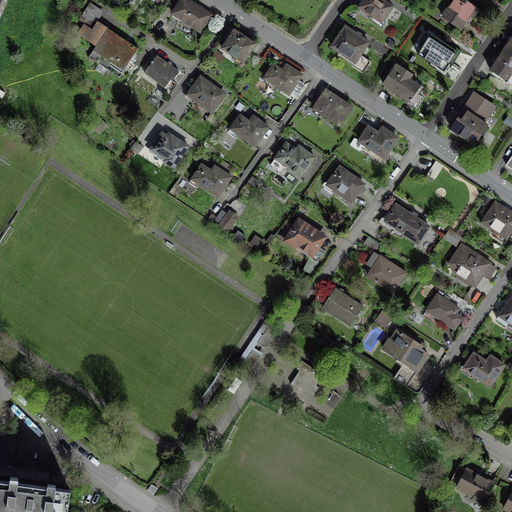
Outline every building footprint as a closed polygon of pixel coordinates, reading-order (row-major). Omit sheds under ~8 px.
[(217,17),(190,0),(185,0),(174,16),(204,36),(217,17)] [(399,8),(388,0),(365,0),(361,7),(386,25),(399,8)] [(483,10),(469,0),(455,0),(445,15),(467,32),(483,10)] [(105,14),(92,6),(83,20),(96,28),(105,14)] [(101,25),(97,33),(89,28),(86,26),(79,37),(100,50),(97,56),(127,74),(142,50),(113,33),(101,25)] [(374,45),(348,26),(334,46),(361,64),(374,45)] [(261,46),(238,31),(224,52),(248,67),(261,46)] [(457,50),(431,34),(419,53),(444,69),(457,50)] [(511,85),(511,44),(493,74),(511,86),(511,85)] [(228,60),(219,53),(214,59),(224,66),(228,60)] [(183,74),(159,58),(147,76),(170,93),(183,74)] [(420,75),(401,63),(387,85),(416,104),(427,86),(417,80),(420,75)] [(307,77),(289,66),(286,71),(276,64),(265,80),(293,98),(307,77)] [(229,96),(203,77),(189,97),(215,116),(229,96)] [(356,110),(327,90),(315,111),(343,129),(356,110)] [(472,103),(478,107),(467,123),(464,121),(456,133),(481,149),(495,129),(490,125),(501,110),(479,94),(472,103)] [(240,116),(229,132),(258,150),(272,129),(250,115),(246,120),(240,116)] [(381,133),(371,126),(359,144),(389,164),(405,141),(384,127),(381,133)] [(194,151),(166,132),(152,152),(179,171),(194,151)] [(299,151),(289,144),(275,163),(304,184),(320,161),(303,146),(299,151)] [(145,150),(139,145),(134,150),(140,156),(145,150)] [(237,178),(219,167),(216,172),(204,165),(193,183),(222,201),(237,178)] [(368,186),(342,167),(325,190),(351,208),(368,186)] [(459,192),(444,182),(442,185),(433,200),(459,215),(476,189),(465,183),(459,192)] [(511,242),(511,210),(499,202),(484,227),(511,244),(511,242)] [(435,230),(400,206),(387,224),(423,248),(435,230)] [(229,215),(222,211),(214,222),(232,233),(242,218),(232,212),(229,215)] [(334,238),(302,219),(286,244),(318,264),(334,238)] [(449,232),(445,239),(457,247),(462,240),(449,232)] [(268,244),(258,237),(254,243),(265,250),(268,244)] [(381,244),(375,240),(371,246),(377,250),(381,244)] [(500,268),(466,244),(447,272),(477,292),(486,278),(492,282),(500,268)] [(411,275),(383,257),(368,280),(396,298),(411,275)] [(368,309),(340,291),(327,311),(355,329),(368,309)] [(463,308),(440,295),(427,316),(458,335),(466,319),(459,315),(463,308)] [(511,299),(500,319),(511,326),(511,299)] [(380,321),(390,327),(395,319),(385,313),(380,321)] [(408,320),(416,325),(420,318),(412,313),(408,320)] [(256,344),(259,346),(272,327),(266,322),(253,342),(256,344)] [(436,353),(401,330),(387,351),(422,374),(436,353)] [(237,366),(243,370),(256,351),(253,348),(250,347),(237,366)] [(490,361),(477,353),(465,371),(495,390),(510,366),(494,356),(490,361)] [(298,376),(293,384),(301,389),(303,386),(312,392),(320,381),(318,380),(317,379),(323,370),(314,364),(313,366),(313,367),(304,361),(302,363),(298,369),(301,372),(298,376)] [(239,378),(231,391),(236,394),(244,381),(239,378)] [(501,485),(470,469),(459,491),(489,507),(501,485)] [(0,511),(67,511),(70,493),(53,491),(35,489),(16,486),(0,484),(0,511)] [(158,489),(152,484),(147,490),(153,495),(158,489)]
